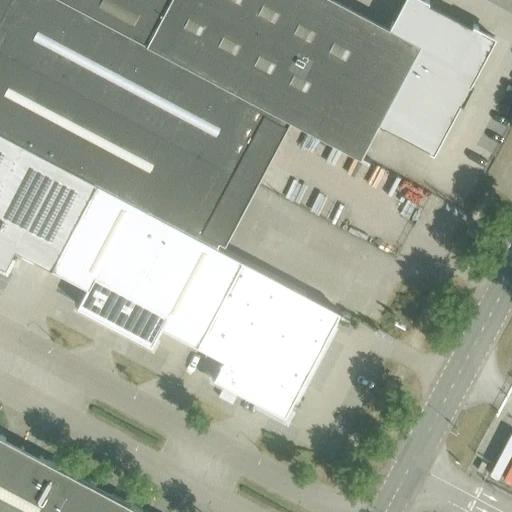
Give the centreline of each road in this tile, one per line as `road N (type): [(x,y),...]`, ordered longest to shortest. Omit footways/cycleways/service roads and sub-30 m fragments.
road 1 (unclassified): [(331,511),(8,335)]
road 2 (unclassified): [(242,511),(0,384)]
road 3 (tertiary): [(390,511),(511,280)]
